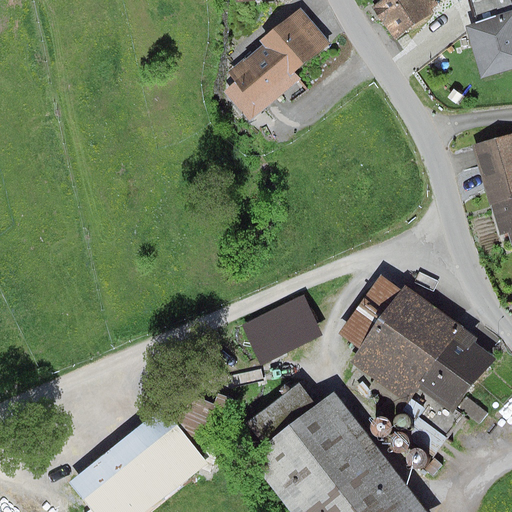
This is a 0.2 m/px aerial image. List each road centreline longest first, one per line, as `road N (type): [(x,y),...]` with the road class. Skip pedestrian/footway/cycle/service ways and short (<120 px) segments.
road 1 (residential): [(453,215),(0,412)]
road 2 (residential): [(421,125),(343,0)]
road 3 (residential): [(511,331),(486,298),(453,215)]
